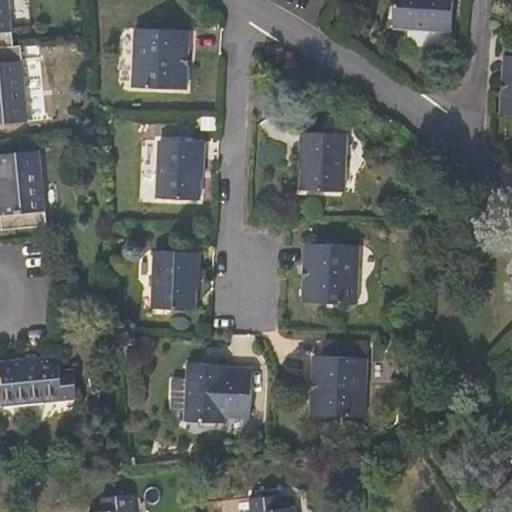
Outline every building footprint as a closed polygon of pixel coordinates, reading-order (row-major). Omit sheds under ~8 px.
[(0,0),(0,48),(13,47),(8,0),(0,0)] [(394,0),(392,26),(450,31),(452,0),(394,0)] [(189,31),(136,28),(133,87),(186,90),(188,60),(189,31)] [(0,124),(28,122),(20,46),(13,47),(0,48),(0,124)] [(511,55),(504,55),(502,80),(500,114),(511,115),(511,55)] [(300,167),(303,167),(302,190),(344,192),(347,134),(302,132),(301,150),(300,167)] [(199,200),(200,178),(203,178),(203,160),(204,143),(159,141),(157,198),(199,200)] [(0,216),(1,229),(46,225),(39,149),(0,153),(0,216)] [(305,243),(304,279),(302,301),(355,304),(358,245),(305,243)] [(198,288),(198,275),(200,253),(155,251),(152,308),(194,310),(195,288),(198,288)] [(323,349),(323,356),(313,356),(311,415),(364,417),(367,343),(324,341),(323,349)] [(0,361),(0,406),(75,399),(73,369),(59,371),(58,356),(19,359),(0,361)] [(225,365),(213,364),(187,363),(186,379),(171,379),(170,408),(185,409),(185,421),(223,423),(223,417),(249,418),(251,372),(225,371),(225,365)] [(88,511),(87,511),(133,511),(132,494),(102,497),(103,510),(88,511)] [(251,511),(296,511),(296,507),(281,508),(280,495),(250,498),(251,511)]
